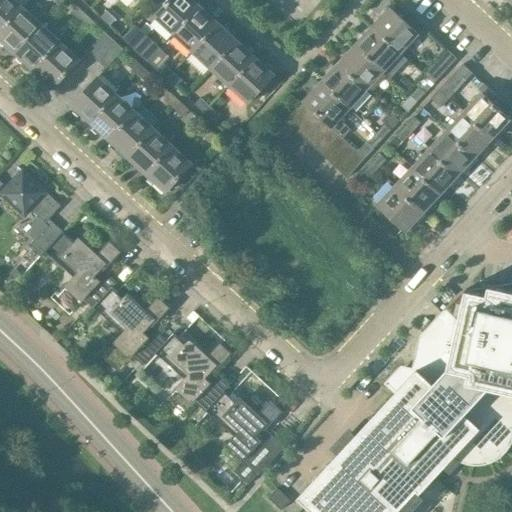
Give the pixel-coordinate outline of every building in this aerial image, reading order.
[(0,0),(0,34),(25,7),(16,0),(0,0)] [(170,0),(155,17),(174,34),(201,6),(194,0),(170,0)] [(80,21),(87,14),(76,5),(70,12),(80,21)] [(219,22),(201,6),(174,34),(192,51),(219,22)] [(43,25),(25,7),(0,34),(0,38),(16,53),(43,25)] [(372,27),(401,53),(419,34),(390,7),(372,27)] [(106,9),(100,16),(110,26),(116,19),(106,9)] [(95,22),(87,14),(80,21),(89,30),(95,22)] [(192,51),(211,68),(238,40),(219,22),(192,51)] [(134,23),(122,37),(135,48),(147,36),(134,23)] [(16,53),(35,71),(61,42),(43,25),(16,53)] [(372,27),(355,45),(384,72),(401,53),(372,27)] [(89,52),(97,59),(115,40),(107,33),(89,52)] [(115,40),(97,59),(107,69),(125,50),(115,40)] [(211,68),(230,86),(256,57),(238,40),(211,68)] [(81,60),(61,42),(35,71),(54,88),(81,60)] [(367,90),(384,72),(355,45),(338,64),(367,90)] [(160,48),(148,61),(157,69),(163,63),(170,56),(160,48)] [(424,75),(434,84),(457,59),(447,50),(424,75)] [(256,57),(230,86),(250,104),(276,75),(256,57)] [(137,74),(144,67),(133,58),(127,65),(137,74)] [(167,78),(173,72),(163,63),(157,69),(167,78)] [(338,64),(321,82),(350,109),(367,90),(338,64)] [(463,64),(439,90),(449,99),(473,73),(463,64)] [(152,75),(144,67),(137,74),(146,82),(152,75)] [(182,80),(173,72),(167,78),(176,87),(182,80)] [(73,106),(92,123),(119,95),(100,77),(73,106)] [(304,101),(313,110),(321,118),(330,126),(338,134),(343,138),(352,129),(340,119),(350,109),(321,82),(304,101)] [(464,112),(493,139),(510,119),(499,109),(505,102),(484,83),(478,90),(481,93),(464,112)] [(411,97),(417,102),(426,93),(419,87),(411,97)] [(449,99),(439,90),(431,99),(441,108),(449,99)] [(174,108),(180,101),(170,92),(164,99),(174,108)] [(92,123),(110,140),(137,111),(119,95),(92,123)] [(204,113),(211,106),(200,97),(194,103),(204,113)] [(409,112),(417,102),(411,97),(402,106),(409,112)] [(189,110),(180,101),(174,108),(183,116),(189,110)] [(286,121),(295,130),(313,110),(304,101),(286,121)] [(219,114),(211,106),(204,113),(213,120),(219,114)] [(295,130),(303,137),(321,118),(313,110),(295,130)] [(110,140),(128,157),(155,128),(137,111),(110,140)] [(464,112),(447,131),(476,157),(493,139),(464,112)] [(303,137),(312,145),(330,126),(321,118),(303,137)] [(414,118),(405,127),(412,133),(420,124),(414,118)] [(377,134),(383,140),(392,130),(385,125),(377,134)] [(217,136),(207,126),(201,133),(210,143),(217,136)] [(312,145),(320,153),(338,134),(330,126),(312,145)] [(412,133),(405,127),(397,136),(403,142),(412,133)] [(128,157),(147,175),(174,146),(155,128),(128,157)] [(447,131),(430,149),(458,176),(476,157),(447,131)] [(320,153),(329,161),(347,142),(343,138),(338,134),(320,153)] [(375,149),(383,140),(377,134),(368,143),(375,149)] [(329,161),(338,169),(356,150),(347,142),(329,161)] [(174,146),(147,175),(166,193),(193,164),(174,146)] [(430,149),(413,168),(441,194),(458,176),(430,149)] [(356,150),(338,169),(348,178),(366,159),(356,150)] [(380,155),(371,164),(378,170),(386,161),(380,155)] [(232,194),(210,217),(281,283),(273,291),(320,334),(384,265),(329,214),(323,220),(256,158),(227,189),(232,194)] [(378,170),(371,164),(363,173),(369,179),(378,170)] [(413,168),(396,186),(424,213),(441,194),(413,168)] [(31,211),(45,224),(62,207),(24,171),(3,195),(26,216),(31,211)] [(424,213),(396,186),(378,206),(407,232),(424,213)] [(30,247),(40,256),(63,232),(53,222),(30,247)] [(63,232),(40,256),(41,257),(45,252),(75,279),(68,286),(89,306),(82,314),(87,319),(95,309),(94,307),(111,288),(117,282),(105,271),(123,252),(110,240),(96,256),(82,243),(78,246),(63,232)] [(395,394),(298,499),(312,511),(395,511),(416,490),(419,492),(453,455),(459,459),(468,461),(477,461),(486,459),(495,455),(502,449),(507,442),(510,433),(511,424),(511,290),(489,285),(488,288),(487,294),(466,289),(465,296),(463,297),(458,300),(453,304),(440,317),(445,322),(443,329),(432,326),(422,337),(413,374),(402,386),(392,377),(384,384),(395,394)] [(117,293),(111,288),(94,307),(95,309),(123,335),(116,342),(140,364),(136,369),(141,374),(158,355),(159,354),(157,352),(168,341),(153,327),(171,308),(159,297),(145,312),(129,297),(126,301),(117,293)] [(179,388),(201,409),(192,419),(194,422),(191,426),(194,428),(208,412),(209,412),(207,410),(224,392),(223,391),(228,386),(214,373),(232,353),(220,343),(206,358),(182,336),(178,340),(173,335),(168,341),(157,352),(159,354),(158,355),(186,380),(179,388)] [(224,392),(207,410),(209,412),(208,412),(236,438),(229,446),(244,459),(233,470),(248,484),(283,448),(265,431),(283,412),(271,401),(257,416),(233,393),(229,397),(224,392)] [(269,499),(282,511),(291,502),(278,489),(269,499)]
